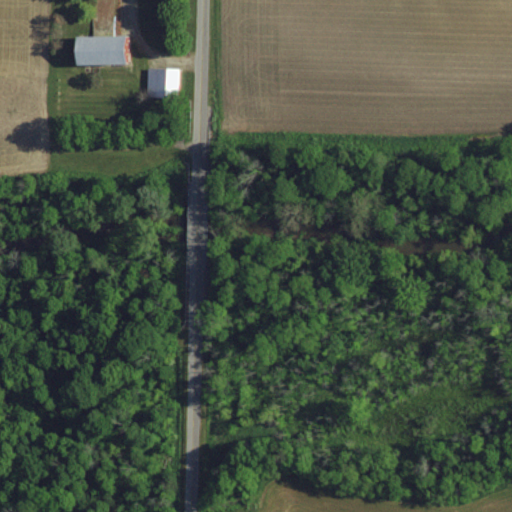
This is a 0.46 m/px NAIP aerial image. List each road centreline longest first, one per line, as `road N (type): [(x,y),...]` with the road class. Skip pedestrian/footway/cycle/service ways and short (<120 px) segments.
road 1 (residential): [(189,511),(196,260)]
road 2 (residential): [(197,181),(200,0)]
